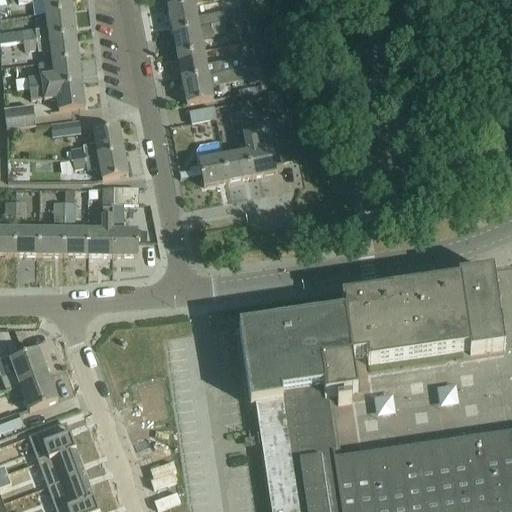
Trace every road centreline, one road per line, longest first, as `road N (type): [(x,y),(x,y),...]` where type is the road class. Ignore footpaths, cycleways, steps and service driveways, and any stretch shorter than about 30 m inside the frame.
road 1 (residential): [(511,225),(455,250),(364,270),(182,293)]
road 2 (residential): [(182,293),(127,0)]
road 3 (residential): [(142,511),(75,346),(71,306)]
